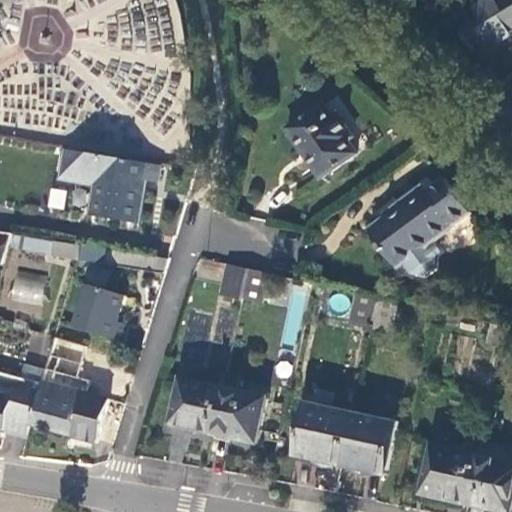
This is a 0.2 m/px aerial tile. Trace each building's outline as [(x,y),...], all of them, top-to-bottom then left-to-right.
[(511,0),(490,0),(456,21),(479,60),(511,38),(511,0)] [(325,105),(288,130),(321,179),(357,154),(349,142),(354,139),(337,115),(333,117),(325,105)] [(61,177),(93,182),(88,215),(137,223),(144,180),(154,182),(157,167),(65,151),(61,177)] [(403,209),(371,232),(398,270),(456,229),(456,226),(472,214),(445,178),(428,191),(425,187),(400,205),(403,209)] [(64,208),(65,189),(50,188),(48,207),(64,208)] [(0,265),(2,266),(10,236),(0,233),(0,265)] [(81,246),(54,242),(52,257),(77,261),(81,246)] [(167,260),(81,246),(77,261),(163,273),(167,260)] [(250,271),(229,266),(223,296),(244,300),(250,271)] [(42,304),(45,274),(14,271),(11,301),(42,304)] [(121,296),(85,286),(73,328),(122,343),(127,325),(114,321),(121,296)] [(377,298),(358,294),(351,322),(371,327),(377,298)] [(397,302),(377,298),(371,327),(391,331),(397,302)] [(508,326),(492,322),(488,343),(503,347),(508,326)] [(511,326),(508,326),(503,347),(501,356),(511,357),(511,326)] [(30,424),(30,426),(96,445),(108,400),(85,394),(89,379),(78,376),(85,351),(54,342),(30,424)] [(216,436),(228,376),(222,374),(219,388),(182,380),(172,427),(216,436)] [(241,378),(228,376),(216,436),(260,445),(269,398),(239,392),(241,378)] [(0,435),(3,436),(8,418),(30,424),(39,394),(16,387),(13,397),(0,393),(0,435)] [(353,413),(308,404),(296,459),(341,468),(353,413)] [(398,423),(353,413),(341,468),(386,477),(398,423)] [(469,506),(480,455),(433,445),(423,496),(469,506)] [(511,511),(511,461),(480,455),(469,506),(501,511),(511,511)]
